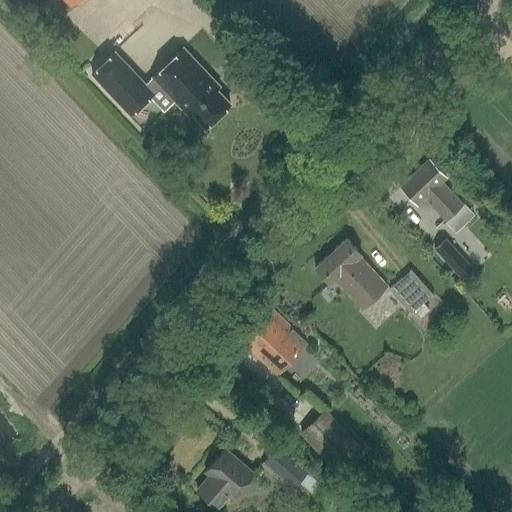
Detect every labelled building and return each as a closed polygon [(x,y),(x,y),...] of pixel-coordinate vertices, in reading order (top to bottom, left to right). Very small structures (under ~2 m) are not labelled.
[(115,51),(92,73),(131,114),(154,92),(153,91),(160,84),(189,114),(192,111),(208,128),(231,105),(217,90),(221,86),(184,47),(153,76),(154,77),(146,84),(115,51)] [(446,177),(429,158),(400,186),(417,204),(425,197),(446,220),(463,204),(441,181),(446,177)] [(362,309),(387,286),(360,256),(361,255),(346,238),(315,267),(331,284),(335,280),(362,309)] [(278,375),(307,344),(271,310),(263,319),(260,316),(238,339),(278,375)] [(334,469),(358,447),(326,411),(301,433),(334,469)] [(293,488),(307,471),(276,445),(262,462),(293,488)] [(198,490),(219,508),(232,493),(235,496),(254,473),(225,448),(206,471),(210,475),(198,490)]
